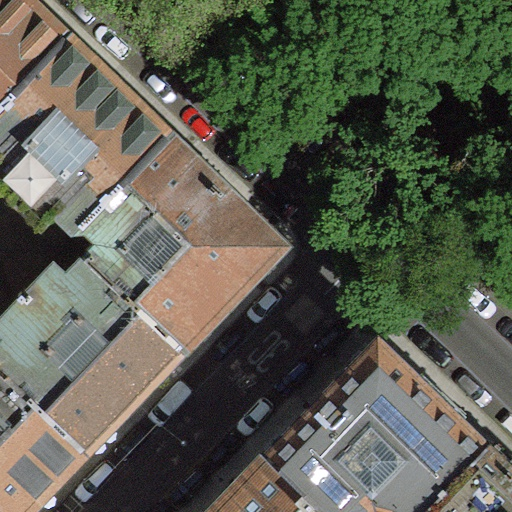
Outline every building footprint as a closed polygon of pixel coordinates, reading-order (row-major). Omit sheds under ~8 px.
[(0,0),(0,106),(65,38),(25,0),(0,0)] [(84,222),(167,136),(65,38),(0,106),(0,180),(43,222),(56,210),(74,226),(81,227),(84,222)] [(103,240),(88,255),(181,345),(279,243),(167,136),(84,222),(103,240)] [(0,324),(11,335),(0,347),(0,365),(84,447),(181,345),(88,255),(68,276),(56,264),(0,322),(0,324)] [(380,341),(271,454),(330,511),(365,511),(376,501),(397,506),(404,511),(423,511),(489,443),(380,341)] [(0,511),(19,511),(84,447),(0,365),(0,511)] [(511,511),(511,466),(489,443),(423,511),(511,511)] [(215,511),(330,511),(271,454),(215,511)]
